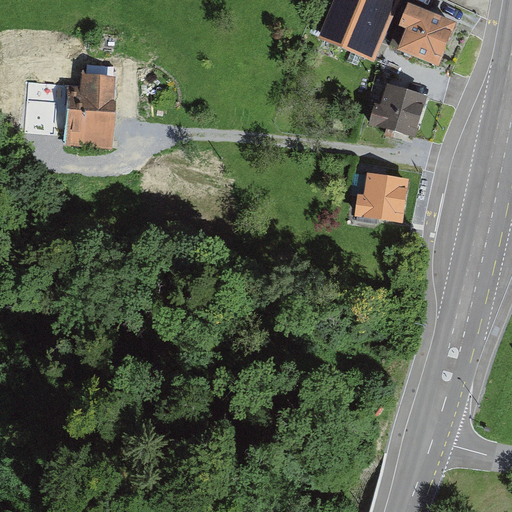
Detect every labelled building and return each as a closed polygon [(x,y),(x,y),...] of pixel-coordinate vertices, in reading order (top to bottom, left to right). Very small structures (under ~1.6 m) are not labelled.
[(391,8),(372,0),(327,0),(309,48),(366,74),(391,8)] [(449,38),(406,15),(386,66),(432,84),(449,38)] [(31,86),(27,133),(54,135),(53,147),(113,152),(120,66),(83,62),(81,90),(31,86)] [(435,100),(378,87),(367,143),(422,155),(435,100)] [(364,196),(359,195),(356,217),(404,223),(410,179),(367,173),(364,196)]
